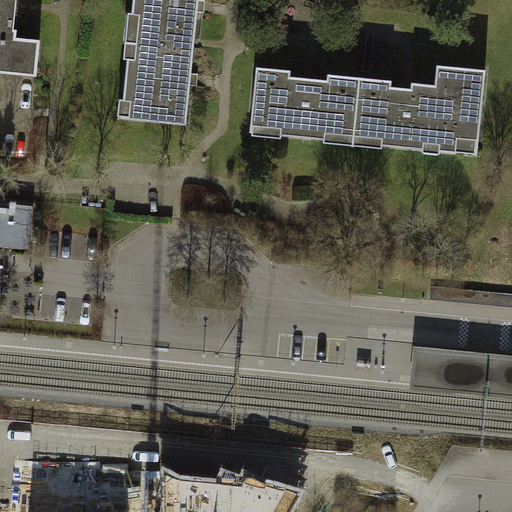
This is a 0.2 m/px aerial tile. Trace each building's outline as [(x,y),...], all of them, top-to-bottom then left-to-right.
[(0,0),(0,73),(39,78),(43,41),(19,39),(20,30),(17,30),(19,0),(0,0)] [(132,0),(130,16),(127,16),(122,62),(126,63),(122,104),(119,103),(117,121),(186,128),(187,124),(198,0),(132,0)] [(290,74),(256,71),(249,136),(251,136),(251,139),(280,142),(280,139),(323,143),(322,146),(382,152),(382,149),(422,153),(422,156),(440,158),(441,155),(477,159),(486,73),(437,68),(435,89),(411,87),(411,92),(391,90),(392,84),(326,78),(326,84),(290,80),(290,74)] [(35,206),(0,202),(0,247),(31,250),(35,206)] [(511,354),(413,345),(409,389),(511,398),(511,354)] [(181,481),(167,475),(166,511),(287,511),(297,494),(267,485),(181,481)]
